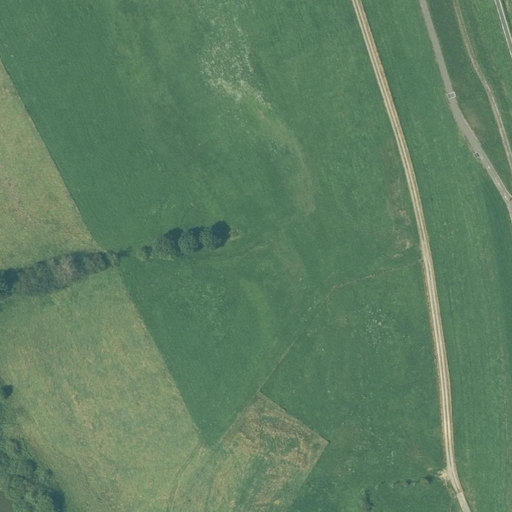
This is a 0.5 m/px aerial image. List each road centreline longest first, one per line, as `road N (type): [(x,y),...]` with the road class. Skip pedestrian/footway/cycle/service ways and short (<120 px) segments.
road 1 (track): [(353,0),(427,269),(447,458),(465,511)]
road 2 (track): [(455,0),(511,170)]
